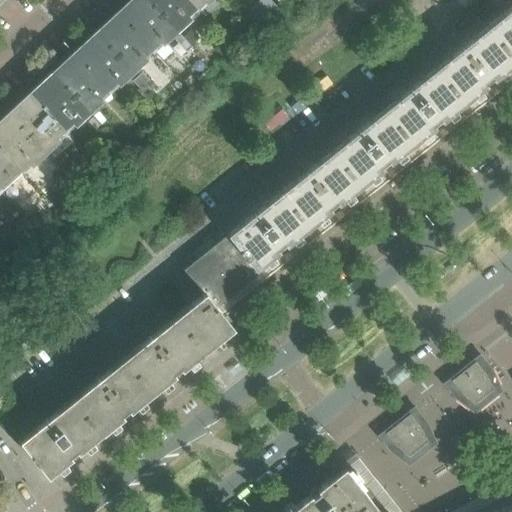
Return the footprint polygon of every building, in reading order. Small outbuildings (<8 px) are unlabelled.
[(188,17),(186,14),(195,6),(189,0),(129,0),(118,11),(151,46),(159,38),(162,41),(188,17)] [(257,25),(275,8),(268,0),(260,0),(246,14),(257,25)] [(511,6),(461,46),(489,82),(496,77),(496,76),(502,72),(503,71),(511,63),(511,6)] [(142,55),(151,46),(118,11),(73,52),(107,87),(116,79),(118,82),(145,58),(142,55)] [(191,47),(180,35),(174,40),(186,52),(191,47)] [(489,82),(461,46),(435,67),(465,105),(486,88),(485,86),(489,82)] [(98,96),(107,87),(73,52),(30,92),(63,128),(72,120),(75,123),(100,98),(98,96)] [(465,105),(435,67),(408,88),(437,124),(441,121),(444,122),(465,105)] [(149,81),(141,73),(137,77),(144,85),(149,81)] [(144,85),(137,77),(132,82),(140,89),(144,85)] [(437,124),(408,88),(383,109),(413,147),(435,130),(433,127),(437,124)] [(55,136),(63,128),(30,92),(0,119),(0,146),(20,168),(29,160),(31,163),(57,139),(55,136)] [(413,147),(383,109),(357,129),(385,166),(389,163),(392,164),(413,147)] [(105,120),(97,112),(92,117),(100,125),(105,120)] [(100,125),(92,117),(87,122),(95,130),(100,125)] [(385,166),(357,129),(331,150),(362,188),(383,171),(381,169),(385,166)] [(0,186),(20,168),(0,146),(0,186)] [(362,188),(331,150),(305,171),(334,207),(338,203),(341,205),(362,188)] [(64,164),(57,157),(52,161),(59,168),(64,164)] [(334,207),(305,171),(279,192),(310,230),(331,213),(329,210),(334,207)] [(310,230),(279,192),(253,213),(281,248),(286,244),(289,246),(310,230)] [(57,210),(67,201),(60,193),(50,202),(57,210)] [(281,248),(253,213),(227,234),(228,235),(228,234),(258,272),(259,272),(258,271),(279,254),(277,252),(281,248)] [(14,249),(35,230),(25,219),(4,238),(14,249)] [(228,234),(228,235),(196,260),(184,269),(203,293),(213,305),(214,305),(223,297),(224,298),(257,272),(258,273),(258,272),(228,234)] [(224,335),(212,319),(220,312),(214,305),(213,305),(203,293),(175,316),(203,352),(224,335)] [(181,370),(203,352),(175,316),(123,357),(152,393),(174,375),(174,374),(180,368),(181,370)] [(129,411),(152,393),(123,357),(71,399),(100,434),(122,416),(122,415),(128,410),(129,411)] [(492,389),(485,373),(475,360),(450,380),(460,393),(474,403),(492,389)] [(100,434),(71,399),(19,441),(31,456),(30,456),(37,466),(38,465),(47,476),(57,469),(64,463),(71,458),(70,457),(73,454),(76,451),(77,452),(100,434)] [(426,441),(419,426),(409,413),(384,432),(394,445),(408,456),(426,441)] [(363,511),(379,500),(349,463),(344,467),(316,489),(317,490),(313,493),(310,495),(287,511),(363,511)] [(511,511),(511,489),(469,511),(511,511)] [(388,511),(379,500),(363,511),(388,511)]
